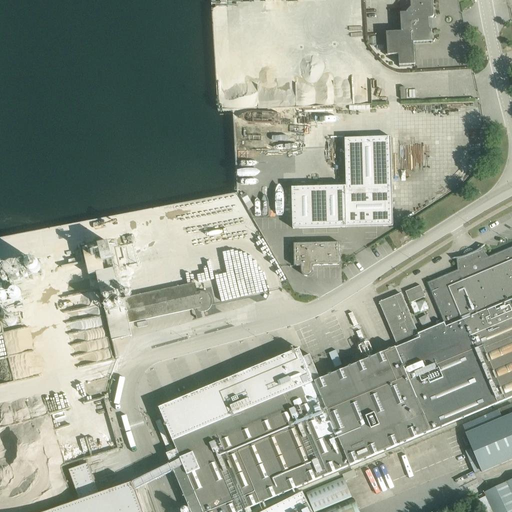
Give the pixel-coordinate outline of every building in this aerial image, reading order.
[(387,33),(388,55),(400,54),(401,66),(416,65),(414,42),(422,42),(432,41),(432,26),(431,25),(430,24),(429,24),(429,18),(432,18),(433,17),(434,16),(434,15),(433,0),(411,2),(412,7),(407,13),(401,14),(402,32),(387,33)] [(352,138),(345,139),(347,227),(393,226),(391,137),(375,137),(352,138)] [(195,284),(124,299),(110,242),(84,248),(90,275),(99,273),(113,340),(132,336),(129,323),(196,309),(199,311),(203,312),(207,311),(210,309),(212,305),(212,304),(212,301),(211,298),(210,296),(208,294),(205,293),(202,293),(200,293),(198,294),(197,295),(195,284)] [(340,265),(339,243),(294,244),(294,266),(301,266),(301,272),(302,273),(303,275),(305,276),(306,276),(307,276),(310,276),(313,273),(313,270),(313,265),(340,265)] [(398,347),(376,356),(413,439),(511,397),(511,246),(488,257),(481,248),(485,245),(485,244),(481,248),(476,251),(472,253),(467,255),(462,257),(457,258),(452,258),(452,259),(457,258),(458,270),(427,283),(446,328),(420,338),(401,294),(380,303),(383,310),(385,309),(399,341),(396,342),(398,347)] [(421,285),(406,291),(410,302),(415,314),(420,312),(417,303),(415,301),(425,296),(421,285)] [(357,345),(357,354),(366,353),(366,344),(357,345)] [(334,369),(342,366),(337,349),(329,351),(334,369)] [(238,511),(413,439),(376,356),(325,378),(323,373),(318,375),(310,355),(303,358),(307,366),(166,425),(184,466),(174,471),(191,511),(313,511),(303,492),(263,511),(238,511)] [(480,469),(481,471),(511,458),(511,404),(463,425),(467,433),(465,434),(471,446),(465,449),(475,472),(480,469)] [(143,511),(132,483),(100,494),(89,463),(69,470),(80,501),(47,511),(143,511)] [(342,475),(345,481),(357,476),(355,470),(342,475)] [(314,511),(317,511),(351,497),(342,477),(306,492),(314,511)] [(511,511),(511,479),(484,493),(493,511),(511,511)] [(360,511),(355,499),(322,511),(360,511)]
